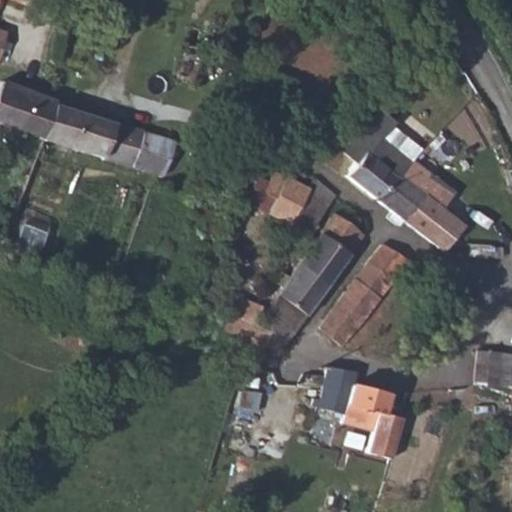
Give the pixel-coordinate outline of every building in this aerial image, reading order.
[(9,0),(9,1),(42,12),(45,0),(9,0)] [(255,68),(240,114),(286,129),(301,83),(255,68)] [(0,88),(0,123),(39,142),(40,140),(55,108),(57,104),(2,83),(0,88)] [(55,108),(40,140),(158,175),(166,178),(175,143),(55,108)] [(343,149),(356,161),(357,162),(347,176),(375,199),(410,161),(421,148),(391,124),(393,122),(379,109),(343,149)] [(410,161),(375,199),(391,212),(402,221),(420,237),(442,213),(420,194),(433,178),(414,161),(410,161)] [(258,177),(246,200),(261,208),(266,198),(275,204),(270,216),(301,233),(300,234),(310,240),(319,226),(315,223),(295,209),(308,190),(276,173),(274,177),(269,174),(265,180),(258,177)] [(308,190),(295,209),(315,223),(334,196),(316,180),(308,190)] [(19,238),(43,244),(49,217),(25,211),(19,238)] [(391,212),(386,218),(397,227),(402,221),(391,212)] [(334,214),(319,235),(348,257),(364,236),(334,214)] [(234,342),(232,350),(245,353),(248,351),(275,358),(348,257),(319,235),(261,320),(259,318),(265,309),(241,299),(241,301),(224,337),(234,342)] [(382,245),(370,260),(395,278),(407,261),(382,245)] [(321,327),(341,348),(395,278),(370,260),(321,327)] [(478,351),(475,383),(496,385),(499,353),(478,351)] [(325,367),(314,409),(342,418),(345,407),(360,410),(355,428),(380,433),(388,394),(351,387),(355,372),(325,367)]
